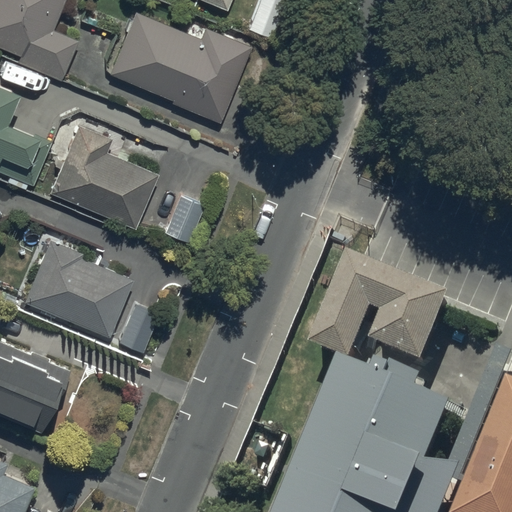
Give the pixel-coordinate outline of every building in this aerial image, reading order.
[(16,59),(60,77),(77,34),(52,24),(62,0),(0,0),(0,42),(20,51),(16,59)] [(256,0),(248,24),(271,33),(283,0),(256,0)] [(170,98),(218,118),(250,41),(204,22),(199,33),(134,6),(109,69),(172,95),(170,98)] [(0,166),(32,180),(51,135),(35,129),(37,126),(4,112),(17,82),(0,74),(0,166)] [(48,187),(134,223),(157,167),(105,145),(111,132),(76,118),(48,187)] [(179,189),(163,227),(188,237),(204,199),(179,189)] [(382,196),(368,234),(408,249),(421,211),(382,196)] [(22,296),(107,331),(132,273),(80,251),(82,247),(49,233),(22,296)] [(456,304),(356,262),(349,279),(317,354),(331,359),(357,370),(379,317),(389,321),(377,349),(428,370),(446,327),(456,304)] [(117,337),(142,348),(158,308),(134,298),(117,337)] [(0,409),(39,426),(55,386),(59,387),(69,363),(0,335),(0,409)] [(450,511),(465,476),(430,475),(455,415),(345,370),(288,511),(450,511)] [(511,511),(511,383),(458,511),(511,511)] [(0,511),(27,511),(29,507),(24,504),(34,480),(2,467),(6,457),(0,454),(0,511)]
